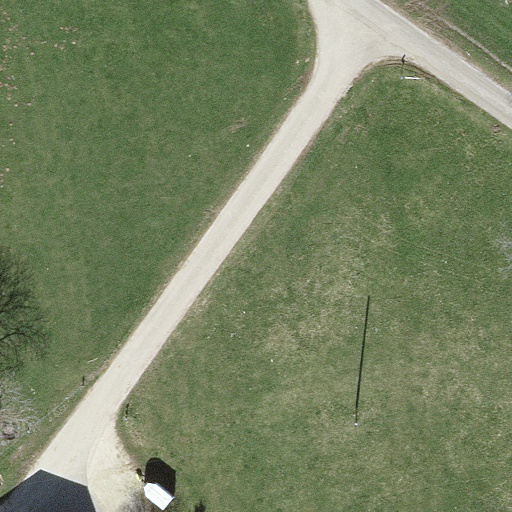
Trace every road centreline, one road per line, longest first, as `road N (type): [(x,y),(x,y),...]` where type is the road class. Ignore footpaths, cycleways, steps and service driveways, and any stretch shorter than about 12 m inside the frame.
road 1 (track): [(18,511),(81,447),(381,15)]
road 2 (unclassified): [(511,107),(359,0)]
